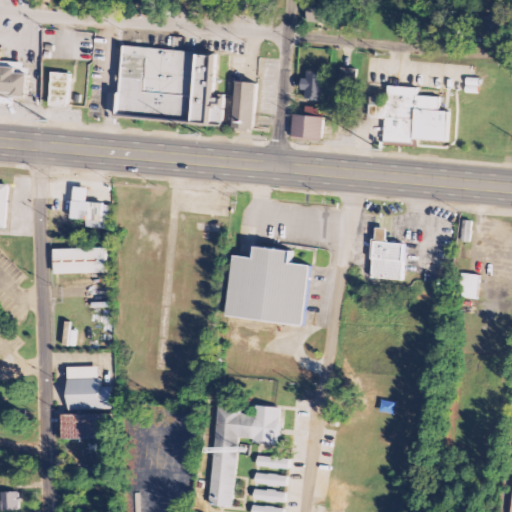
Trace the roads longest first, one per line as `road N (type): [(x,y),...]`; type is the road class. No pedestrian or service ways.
road 1 (trunk): [(511,187),(0,141)]
road 2 (residential): [(0,10),(494,54)]
road 3 (residential): [(40,145),(49,511)]
road 4 (residential): [(275,166),(292,0)]
